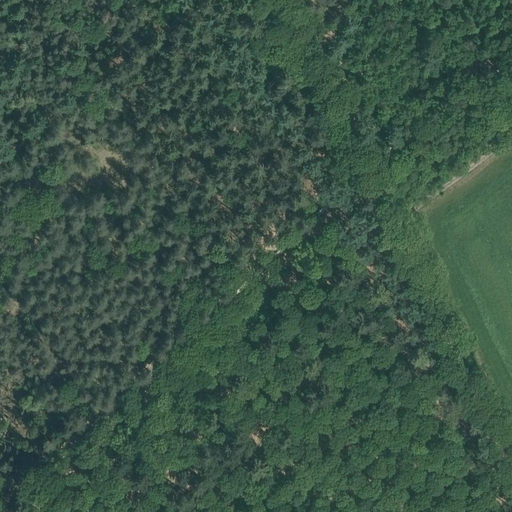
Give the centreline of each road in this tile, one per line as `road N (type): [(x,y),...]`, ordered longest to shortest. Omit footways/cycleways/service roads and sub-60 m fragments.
road 1 (track): [(394,219),(511,457)]
road 2 (track): [(394,219),(282,0)]
road 3 (track): [(511,131),(394,219)]
